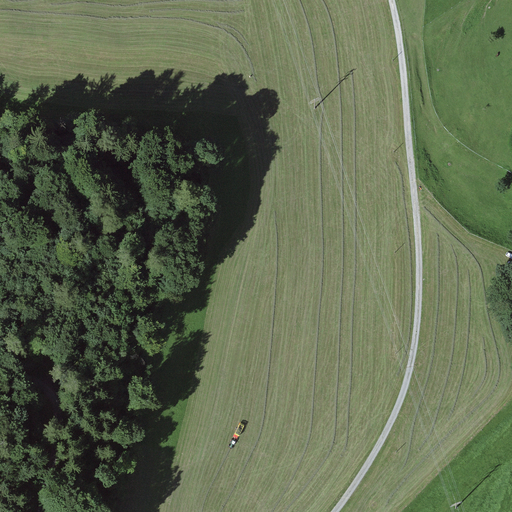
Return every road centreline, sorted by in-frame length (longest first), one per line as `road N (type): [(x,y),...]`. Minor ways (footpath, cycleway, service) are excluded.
road 1 (track): [(391,0),(415,208),(415,335),(403,396),(336,511)]
road 2 (track): [(0,376),(40,395),(53,429),(40,511)]
